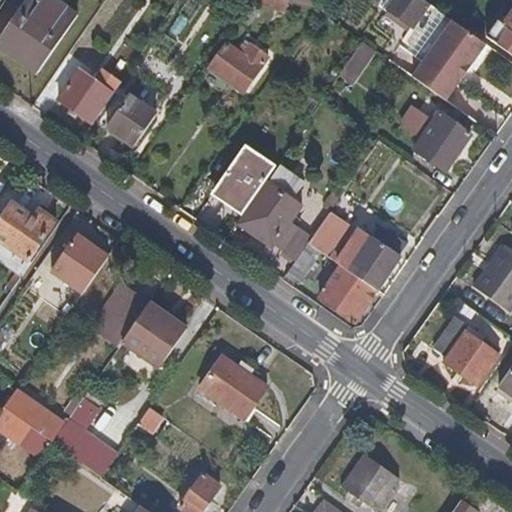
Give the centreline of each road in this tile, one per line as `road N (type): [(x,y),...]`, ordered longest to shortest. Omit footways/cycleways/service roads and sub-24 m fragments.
road 1 (tertiary): [(355,372),(0,134)]
road 2 (residential): [(511,156),(355,372)]
road 3 (tertiary): [(511,478),(355,372)]
road 4 (residential): [(355,372),(261,511)]
